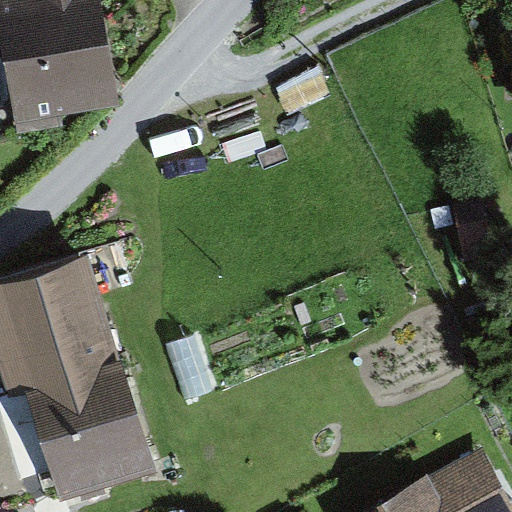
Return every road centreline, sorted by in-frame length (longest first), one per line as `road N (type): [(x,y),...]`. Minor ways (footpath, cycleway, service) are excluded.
road 1 (residential): [(154,93),(396,0)]
road 2 (unclassified): [(154,93),(46,206),(0,242)]
road 3 (unclassified): [(234,0),(154,93)]
